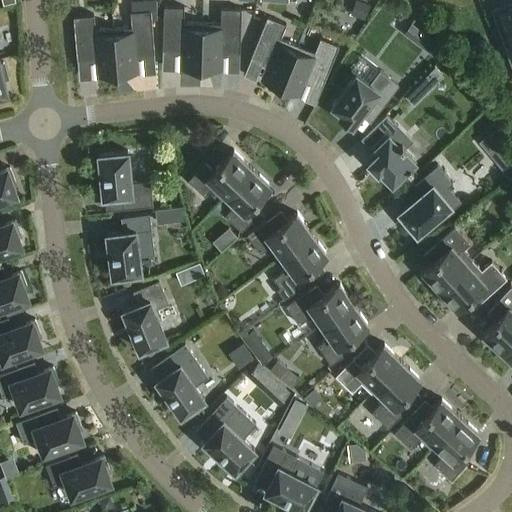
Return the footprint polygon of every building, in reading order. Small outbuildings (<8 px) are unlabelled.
[(357,0),(355,0),(350,15),(364,20),(370,5),(357,0)] [(181,66),(202,67),(203,22),(185,21),(185,6),(165,5),(164,49),(182,49),(181,66)] [(203,22),(202,67),(222,68),(223,51),(241,52),(242,8),(222,7),(222,23),(203,22)] [(133,26),(114,27),(118,72),(138,70),(137,54),(155,52),(152,9),(132,11),(133,26)] [(118,72),(114,27),(96,29),(95,14),(75,16),(78,59),(97,57),(98,74),(118,72)] [(511,65),(511,14),(496,21),(511,65)] [(263,78),(282,86),(298,44),(281,37),(287,23),(268,16),(252,56),(269,63),(263,78)] [(428,35),(420,45),(436,58),(444,47),(428,35)] [(298,44),(282,86),(300,94),(307,78),(323,85),(340,45),(321,37),(315,51),(298,44)] [(356,73),(332,105),(342,112),(339,115),(353,125),(361,115),(372,100),(382,107),(398,84),(380,70),(370,83),(356,73)] [(415,86),(407,94),(415,103),(424,95),(415,86)] [(401,150),(386,134),(397,124),(387,114),(361,139),(371,149),(367,153),(370,157),(365,161),(392,188),(396,184),(416,165),(401,150)] [(504,138),(495,128),(479,142),(488,152),(504,138)] [(222,199),(226,194),(252,167),(233,149),(213,170),(205,161),(188,179),(204,195),(211,188),(222,199)] [(153,205),(152,193),(151,180),(131,182),(127,150),(98,153),(103,196),(122,194),(123,208),(153,205)] [(511,176),(511,158),(501,168),(510,178),(511,176)] [(422,192),(399,211),(417,232),(442,212),(445,215),(461,201),(448,185),(452,182),(437,164),(414,183),(422,192)] [(0,198),(16,193),(12,184),(16,183),(10,167),(0,170),(0,198)] [(252,167),(226,194),(235,203),(225,214),(242,230),(258,213),(250,205),(269,184),(252,167)] [(182,206),(159,209),(161,223),(184,220),(182,206)] [(273,243),(281,254),(311,231),(296,212),(273,229),(266,219),(247,234),(261,252),(273,243)] [(107,232),(112,275),(141,271),(139,255),(154,253),(149,213),(123,216),(125,230),(107,232)] [(0,252),(21,245),(18,236),(21,235),(16,219),(0,224),(0,252)] [(431,263),(424,269),(440,288),(473,259),(464,248),(470,242),(455,225),(437,241),(445,250),(431,263)] [(311,231),(281,254),(276,257),(285,269),(274,277),(280,286),(277,288),(285,298),(310,279),(303,269),(326,252),(311,231)] [(473,259),(440,288),(457,307),(465,300),(479,287),(487,296),(508,278),(492,260),(482,269),(473,259)] [(0,305),(26,297),(23,288),(27,286),(21,270),(0,277),(0,305)] [(135,289),(141,302),(123,309),(139,349),(166,338),(154,308),(173,300),(163,277),(135,289)] [(318,328),(323,325),(354,303),(339,282),(315,298),(309,288),(286,304),(299,323),(310,316),(318,328)] [(496,319),(484,332),(502,349),(511,338),(511,286),(511,285),(495,303),(503,311),(496,319)] [(20,302),(4,308),(7,316),(23,310),(20,302)] [(354,303),(323,325),(331,335),(318,344),(331,363),(351,349),(344,340),(368,323),(354,303)] [(0,352),(3,359),(40,345),(37,336),(40,334),(35,319),(3,331),(0,323),(0,352)] [(253,330),(244,337),(251,347),(261,339),(253,330)] [(511,338),(502,349),(511,358),(511,338)] [(156,379),(180,414),(204,398),(194,384),(207,375),(184,342),(163,357),(171,368),(156,379)] [(372,392),(376,387),(402,361),(384,342),(363,363),(355,355),(336,375),(352,391),(362,381),(372,392)] [(288,367),(277,359),(270,368),(281,377),(288,367)] [(402,361),(376,387),(386,397),(372,410),(389,426),(408,406),(400,398),(420,378),(402,361)] [(258,363),(246,375),(279,405),(291,393),(258,363)] [(0,372),(0,390),(2,397),(15,392),(21,406),(58,392),(55,383),(59,382),(53,366),(21,378),(17,367),(0,372)] [(308,394),(304,396),(312,406),(314,405),(322,398),(314,388),(308,394)] [(203,440),(235,469),(255,448),(242,437),(255,422),(226,395),(205,417),(216,426),(203,440)] [(431,447),(435,443),(460,415),(441,397),(422,419),(413,411),(394,431),(412,447),(420,437),(431,447)] [(17,420),(25,442),(38,437),(44,451),(81,437),(78,428),(81,427),(76,411),(44,423),(40,412),(17,420)] [(460,415),(435,443),(445,451),(435,463),(452,478),(468,460),(459,452),(479,431),(460,415)] [(284,419),(278,431),(290,438),(297,425),(284,419)] [(316,483),(323,469),(298,456),(273,443),(261,466),(273,473),(265,489),(303,509),(316,483)] [(357,443),(347,444),(349,461),(367,459),(366,450),(365,450),(357,443)] [(45,463),(53,485),(67,480),(72,495),(109,480),(106,471),(110,470),(104,455),(72,466),(68,455),(45,463)] [(325,499),(338,504),(334,511),(379,511),(359,503),(367,484),(338,471),(325,499)] [(12,494),(0,498),(0,506),(14,501),(12,494)] [(110,496),(99,500),(103,511),(111,508),(113,504),(110,496)]
